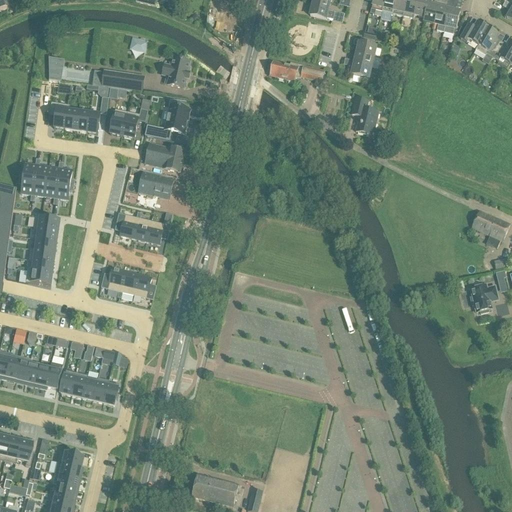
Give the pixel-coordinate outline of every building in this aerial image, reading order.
[(328,12),(330,4),(314,0),(310,17),(342,25),(345,16),(328,12)] [(373,0),(370,15),(373,16),(375,14),(376,12),(382,13),(385,0),(373,0)] [(385,0),(382,13),(393,16),(396,0),(385,0)] [(396,0),(393,16),(403,18),(407,0),(396,0)] [(407,0),(403,18),(414,21),(415,17),(419,0),(418,0),(407,0)] [(429,2),(426,2),(419,0),(415,17),(424,19),(423,23),(424,23),(429,2)] [(431,7),(433,0),(426,0),(426,2),(429,2),(424,23),(435,26),(439,9),(431,7)] [(449,11),(444,35),(453,37),(454,30),(456,31),(460,14),(455,12),(457,0),(452,0),(452,2),(449,1),(447,6),(453,7),(452,12),(449,11)] [(436,33),(444,35),(449,11),(452,12),(453,7),(447,6),(446,10),(439,9),(435,26),(438,27),(436,33)] [(479,47),(488,31),(478,25),(474,32),(468,28),(460,40),(467,44),(469,41),(473,44),(479,47)] [(479,47),(476,52),(485,58),(487,55),(493,59),(501,45),(495,41),(497,38),(498,37),(488,31),(479,47)] [(144,53),(145,40),(129,38),(127,51),(144,53)] [(357,56),(374,60),(376,49),(360,45),(360,42),(355,41),(354,47),(359,48),(357,56)] [(505,62),(510,66),(511,62),(511,45),(510,44),(507,48),(501,45),(493,59),(499,63),(500,60),(505,62)] [(354,66),(371,70),(374,60),(357,56),(355,63),(354,66)] [(188,74),(190,64),(174,60),(174,61),(171,61),(170,68),(165,67),(163,76),(170,78),(168,86),(184,90),(186,80),(189,81),(190,74),(188,74)] [(354,69),(352,77),(369,81),(371,70),(354,66),(355,63),(350,62),(349,68),(354,69)] [(294,84),(295,78),(322,85),(325,74),(291,66),(290,69),(274,65),(271,77),(280,80),(279,81),(288,83),(288,82),(294,84)] [(61,71),(49,71),(49,82),(54,82),(60,83),(61,71)] [(95,73),(93,88),(99,89),(102,90),(103,87),(132,92),(134,77),(105,72),(105,75),(95,73)] [(117,102),(119,92),(111,91),(109,101),(117,102)] [(375,130),(379,114),(366,111),(369,103),(356,99),(352,116),(358,118),(357,123),(359,123),(356,134),(372,137),(374,129),(375,130)] [(107,117),(109,101),(103,100),(100,117),(101,117),(107,117)] [(170,143),(172,133),(185,136),(188,123),(190,123),(192,114),(190,114),(190,113),(180,111),(181,104),(170,102),(169,108),(171,109),(166,131),(147,127),(145,138),(170,143)] [(52,105),(50,118),(56,119),(54,131),(65,132),(68,110),(69,110),(69,107),(52,105)] [(68,110),(65,132),(76,134),(79,113),(79,114),(80,111),(69,110),(68,110)] [(128,114),(122,139),(135,142),(139,123),(146,124),(148,113),(141,111),(140,117),(128,114)] [(116,112),(110,136),(122,139),(128,114),(116,112)] [(79,113),(76,134),(87,135),(89,115),(79,114),(79,113)] [(89,115),(87,135),(98,137),(101,117),(100,117),(89,115)] [(180,174),(185,153),(150,145),(145,165),(170,171),(175,172),(180,174)] [(38,167),(35,183),(47,184),(49,169),(40,168),(40,162),(37,161),(36,167),(38,167)] [(49,169),(47,184),(58,186),(61,170),(63,171),(63,165),(59,164),(59,170),(49,169)] [(20,174),(20,180),(35,183),(38,167),(36,167),(26,166),(24,175),(20,174)] [(61,170),(58,186),(74,188),(75,182),(71,182),(73,172),(63,171),(61,170)] [(139,194),(136,207),(155,212),(158,199),(169,201),(174,181),(144,174),(139,194)] [(20,180),(19,186),(23,187),(21,196),(31,197),(33,198),(35,183),(20,180)] [(31,197),(31,203),(35,204),(35,198),(45,199),(47,184),(35,183),(33,198),(31,197)] [(47,184),(45,199),(54,201),(54,207),(58,207),(58,201),(56,201),(58,186),(47,184)] [(0,198),(11,189),(0,186),(0,198)] [(58,186),(56,201),(58,201),(68,203),(70,193),(74,194),(74,188),(58,186)] [(16,190),(11,189),(0,198),(0,205),(0,206),(14,208),(16,190)] [(0,215),(13,218),(14,208),(0,206),(0,205),(0,215)] [(503,243),(510,227),(480,213),(473,230),(503,243)] [(139,221),(134,241),(147,244),(151,224),(140,221),(142,215),(138,214),(137,220),(139,221)] [(0,225),(11,228),(13,218),(0,215),(0,225)] [(119,216),(118,222),(124,224),(120,238),(134,241),(139,221),(137,220),(119,216)] [(35,219),(34,230),(38,231),(39,231),(59,233),(60,222),(35,219)] [(151,224),(147,244),(160,248),(164,231),(170,232),(171,228),(151,224)] [(0,236),(10,237),(11,228),(0,225),(0,236)] [(31,230),(30,241),(37,242),(57,244),(59,233),(39,231),(38,231),(34,230),(31,230)] [(0,246),(8,247),(10,237),(0,236),(0,246)] [(36,252),(56,255),(57,244),(37,242),(36,252)] [(0,256),(7,257),(8,247),(0,246),(0,256)] [(31,251),(29,263),(34,263),(54,266),(56,255),(36,252),(31,251)] [(494,263),(496,272),(509,269),(507,260),(494,263)] [(33,273),(32,273),(53,276),(54,266),(34,263),(33,273)] [(103,286),(102,290),(119,294),(121,294),(126,274),(113,270),(109,287),(103,286)] [(28,273),(26,284),(31,285),(51,287),(53,276),(32,273),(33,273),(28,272),(28,273)] [(505,273),(496,275),(498,282),(506,280),(505,273)] [(119,294),(118,300),(122,301),(123,295),(134,297),(139,277),(126,274),(121,294),(119,294)] [(139,277),(134,297),(153,302),(156,292),(150,290),(152,280),(139,277)] [(462,283),(453,285),(459,313),(468,311),(462,283)] [(473,291),(474,299),(470,300),(472,307),(475,307),(477,315),(480,314),(481,316),(489,314),(488,312),(492,311),(490,302),(493,302),(493,303),(499,302),(495,288),(485,291),(485,288),(473,291)] [(312,365),(316,354),(310,333),(310,329),(307,328),(307,323),(303,310),(300,309),(291,309),(290,333),(300,330),(302,338),(302,339),(290,339),(288,344),(288,346),(294,348),(296,353),(291,351),(290,376),(297,358),(297,356),(303,354),(296,352),(305,352),(303,356),(311,359),(312,365)] [(57,345),(58,341),(49,339),(47,346),(56,349),(57,345)] [(67,351),(69,343),(58,341),(57,345),(56,349),(67,351)] [(93,357),(95,349),(88,348),(86,355),(93,357)] [(104,356),(105,352),(99,350),(97,356),(96,356),(95,358),(103,360),(104,356)] [(0,378),(4,379),(9,361),(10,356),(10,355),(0,352),(0,378)] [(114,359),(115,354),(111,353),(107,352),(105,362),(113,364),(114,359)] [(119,368),(122,356),(121,356),(116,355),(113,366),(119,368)] [(9,361),(4,379),(9,380),(8,383),(15,384),(15,382),(20,359),(10,356),(9,361)] [(20,359),(15,382),(25,384),(30,366),(31,361),(20,359)] [(36,387),(40,368),(30,366),(25,384),(36,387)] [(46,389),(51,371),(40,368),(36,387),(46,389)] [(57,392),(62,373),(51,371),(46,389),(57,392)] [(77,375),(66,372),(61,396),(72,398),(77,375)] [(88,377),(82,401),(93,403),(98,380),(99,375),(89,373),(88,377)] [(265,379),(278,382),(279,375),(267,373),(265,379)] [(88,377),(77,375),(72,398),(82,401),(88,377)] [(361,383),(359,375),(344,378),(351,406),(362,403),(361,398),(356,399),(354,391),(357,390),(356,384),(361,383)] [(109,382),(98,380),(93,403),(103,406),(109,382)] [(109,383),(109,382),(103,406),(114,408),(119,386),(109,384),(109,383)] [(343,453),(341,446),(348,445),(345,432),(334,434),(338,454),(343,453)] [(0,437),(0,462),(5,463),(10,440),(0,437)] [(10,440),(5,463),(15,466),(21,443),(10,440)] [(21,443),(15,466),(16,466),(17,461),(26,464),(25,468),(30,469),(33,455),(30,454),(32,445),(21,443)] [(59,454),(57,465),(80,470),(83,459),(59,454)] [(57,465),(54,475),(78,481),(80,470),(57,465)] [(54,475),(54,476),(59,477),(57,487),(75,491),(78,481),(54,475)] [(239,487),(198,477),(192,499),(233,509),(239,487)] [(49,496),(73,502),(75,491),(57,487),(54,497),(49,496)] [(253,490),(247,511),(258,511),(263,493),(253,490)] [(49,496),(47,507),(69,511),(70,511),(73,502),(49,496)]
